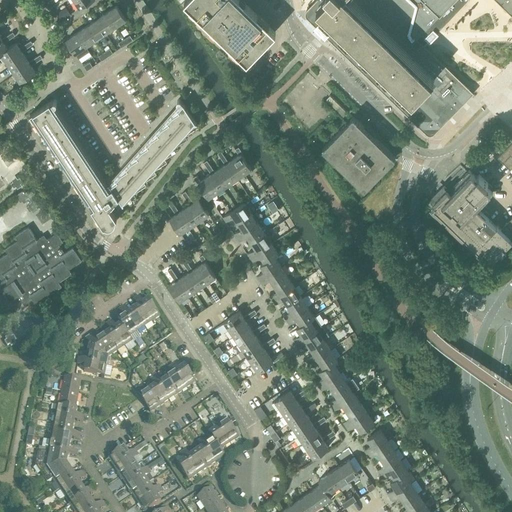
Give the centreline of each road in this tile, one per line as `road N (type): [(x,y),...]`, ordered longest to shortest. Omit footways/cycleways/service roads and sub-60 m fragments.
road 1 (residential): [(117,511),(85,461),(91,433),(117,436),(139,421),(150,433),(222,384)]
road 2 (unclassified): [(138,269),(95,239),(6,111)]
road 3 (unclassified): [(287,0),(309,48),(410,145)]
road 4 (unclassified): [(495,307),(434,261),(414,229),(431,154)]
road 5 (unclassified): [(410,145),(399,235),(419,271),(457,300)]
road 6 (residential): [(6,111),(64,73),(25,0)]
road 7 (residential): [(251,0),(283,33),(245,68),(206,30)]
road 8 (tertiary): [(474,348),(475,421),(511,491)]
